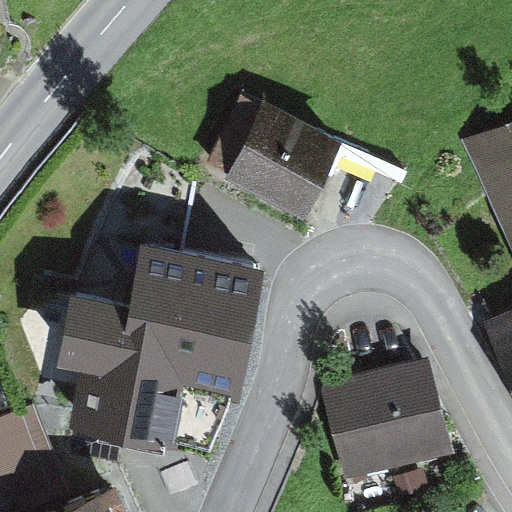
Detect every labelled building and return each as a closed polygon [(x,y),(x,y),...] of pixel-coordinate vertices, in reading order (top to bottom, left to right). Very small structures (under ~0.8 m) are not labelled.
[(245,95),(218,154),(297,191),(324,132),(245,95)] [(511,119),(471,141),(511,218),(511,306),(494,316),(511,351),(511,119)] [(134,291),(78,282),(67,344),(92,348),(82,408),(107,412),(104,429),(165,439),(168,422),(209,429),(219,366),(229,367),(249,251),(143,233),(134,291)] [(420,361),(329,387),(350,460),(440,434),(420,361)] [(29,412),(0,422),(0,451),(11,482),(50,467),(29,412)] [(121,511),(109,479),(25,511),(121,511)]
